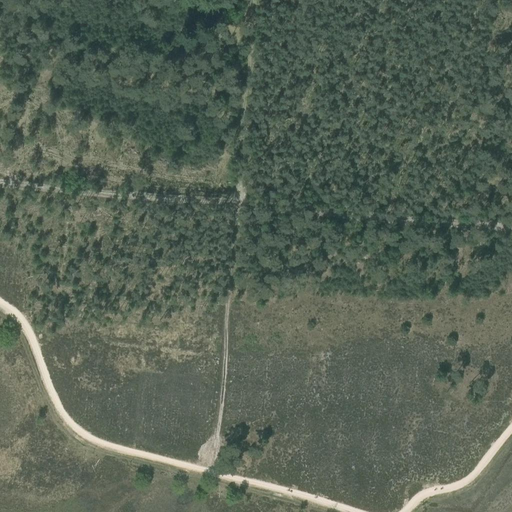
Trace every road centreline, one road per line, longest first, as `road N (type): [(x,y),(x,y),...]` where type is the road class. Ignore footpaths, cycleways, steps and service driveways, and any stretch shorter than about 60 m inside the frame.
road 1 (track): [(511,228),(0,183)]
road 2 (track): [(211,476),(249,0)]
road 3 (track): [(211,476),(79,439),(58,418),(16,323),(0,310)]
road 4 (track): [(344,511),(211,476)]
road 5 (track): [(511,433),(458,489),(421,494),(409,511)]
